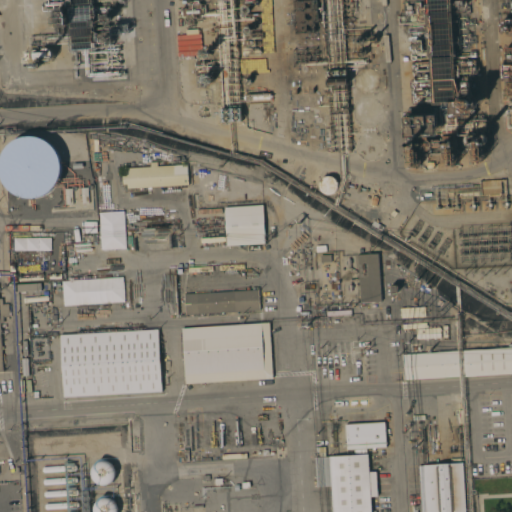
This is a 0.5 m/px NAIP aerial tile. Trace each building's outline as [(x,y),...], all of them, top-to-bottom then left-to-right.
[(72,43),(71,36),(69,5),(68,5),(67,0),(90,0),(93,35),(92,35),(92,42),(72,43)] [(317,0),(319,22),(316,22),(316,33),(301,34),(299,0),(317,0)] [(448,0),(454,102),(431,103),(426,0),(448,0)] [(464,1),(464,0),(467,0),(468,1),(469,3),(469,5),(468,7),(466,8),(465,9),(463,9),(460,9),(462,6),(461,5),(460,4),(460,2),(461,1),(462,1),(463,1),(464,1)] [(201,4),(201,8),(203,8),(204,13),(189,15),(186,16),(183,16),(182,10),(184,10),(184,9),(188,9),(188,5),(201,4)] [(251,9),(251,11),(251,12),(250,13),(248,14),(247,15),(245,14),(243,13),(242,12),(242,11),(242,9),(242,8),(243,7),(244,6),(246,6),(248,6),(249,6),(250,8),(251,9)] [(64,8),(65,17),(68,17),(68,24),(53,24),(53,18),(55,18),(55,8),(64,8)] [(105,13),(107,13),(108,13),(110,14),(111,16),(112,18),(111,21),(110,23),(108,24),(106,25),(104,25),(102,23),(101,22),(100,20),(100,18),(101,16),(103,14),(105,13)] [(511,19),(511,31),(502,32),(501,20),(504,18),(508,18),(511,19)] [(118,25),(119,33),(111,34),(110,26),(118,25)] [(103,36),(104,35),(106,34),(108,34),(109,35),(111,36),(112,38),(112,40),(111,43),(110,44),(107,45),(105,45),(103,44),(102,41),(102,39),(103,36)] [(411,43),(422,42),(422,50),(412,51),(411,43)] [(48,60),(47,60),(42,59),(40,56),(40,53),(40,51),(43,49),(46,48),(48,49),(51,52),(52,54),(51,57),(48,60)] [(203,50),(210,49),(211,56),(203,57),(203,50)] [(315,49),(315,58),(317,58),(318,66),(293,67),(292,50),(315,49)] [(474,60),(475,71),(459,73),(458,62),(474,60)] [(367,69),(368,70),(373,72),(376,75),(378,80),(377,85),(375,89),(372,92),(368,93),(364,93),(359,92),(356,89),(354,84),(353,79),(354,76),(358,72),(362,70),(367,69)] [(206,75),(212,77),(210,85),(203,83),(206,75)] [(346,78),(347,84),(327,86),(326,80),(346,78)] [(316,87),(316,93),(294,95),(294,89),(316,87)] [(463,100),(466,100),(467,100),(470,101),(471,102),(472,104),(472,106),(471,108),(470,108),(468,109),(465,108),(464,108),(463,107),(462,106),(459,106),(459,104),(459,102),(461,99),(463,100)] [(220,109),(240,108),(241,120),(221,122),(220,109)] [(435,115),(436,124),(430,124),(430,127),(426,127),(425,125),(405,127),(404,118),(435,115)] [(323,116),(323,124),(314,124),(314,116),(323,116)] [(37,199),(31,200),(25,199),(20,198),(15,195),(10,192),(6,188),(3,183),(1,178),(0,172),(0,161),(1,156),(4,151),(7,146),(11,142),(16,139),(21,137),(26,135),(32,135),(37,135),(43,137),(48,139),(52,143),(56,147),(59,151),(62,156),(63,162),(64,168),(63,173),(62,179),(59,184),(56,188),(52,192),(47,195),(42,198),(37,199)] [(483,145),(484,156),(469,156),(468,145),(483,145)] [(419,152),(419,162),(404,163),(403,153),(419,152)] [(127,188),(127,184),(122,185),(121,168),(150,167),(150,162),(157,162),(157,166),(187,165),(188,185),(127,188)] [(328,197),(326,196),(323,195),(319,192),(318,188),(318,185),(319,181),(323,178),(326,177),(330,177),(333,178),(336,180),(337,183),(338,187),(337,190),(336,193),(331,196),(328,197)] [(500,195),(458,197),(458,187),(480,185),(480,180),(499,179),(500,195)] [(262,205),(265,243),(226,246),(224,207),(262,205)] [(377,253),(381,302),(360,303),(357,255),(377,253)] [(123,303),(122,278),(61,280),(61,305),(123,303)] [(40,283),(40,290),(13,292),(13,285),(40,283)] [(258,289),(259,310),(185,315),(184,294),(258,289)] [(0,298),(2,298),(2,304),(8,304),(9,317),(3,317),(3,323),(0,323),(0,334),(1,346),(3,346),(3,349),(1,349),(2,371),(0,371),(0,298)] [(399,308),(424,306),(425,317),(400,318),(399,308)] [(268,322),(272,378),(185,384),(181,328),(268,322)] [(158,329),(161,392),(63,397),(59,335),(158,329)] [(402,354),(511,347),(511,373),(403,380),(402,354)] [(384,422),(386,447),(346,450),(344,424),(384,422)] [(316,487),(314,457),(367,454),(369,472),(375,471),(377,496),(370,497),(370,511),(331,511),(330,486),(316,487)] [(107,487),(105,487),(98,486),(94,484),(91,480),(90,476),(90,471),(93,465),(97,463),(101,461),(105,461),(110,463),(113,466),(115,470),(116,477),(114,481),(111,484),(107,487)] [(465,511),(419,511),(417,465),(462,463),(465,511)] [(74,465),(76,465),(76,466),(77,467),(77,468),(76,469),(75,470),(74,471),(44,473),(42,472),(41,471),(41,469),(42,468),(43,467),(44,467),(47,466),(74,465)] [(77,478),(77,479),(77,480),(77,482),(76,483),(45,485),(43,485),(42,484),(42,483),(42,482),(42,480),(43,479),(75,477),(77,478)] [(75,489),(77,490),(78,491),(78,492),(78,493),(78,494),(77,495),(76,495),(46,497),(44,497),(43,496),(43,494),(43,493),(44,492),(45,491),(50,491),(75,489)] [(92,511),(92,510),(93,506),(95,502),(99,499),(106,497),(110,498),(114,500),(117,504),(118,508),(118,511),(92,511)] [(76,502),(78,502),(79,503),(79,504),(79,505),(78,507),(77,507),(76,508),(46,510),(45,509),(44,508),(44,507),(44,506),(44,505),(45,504),(46,504),(76,502)]
